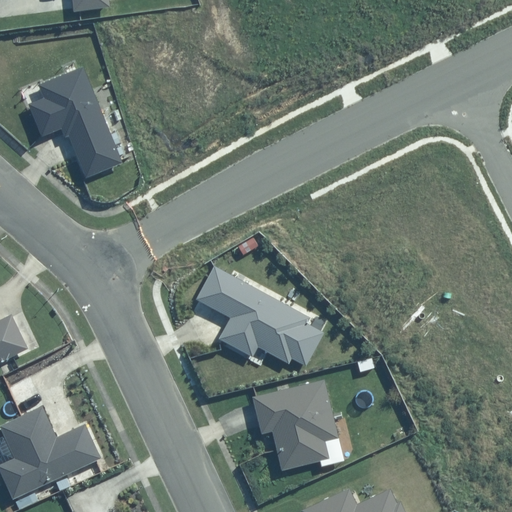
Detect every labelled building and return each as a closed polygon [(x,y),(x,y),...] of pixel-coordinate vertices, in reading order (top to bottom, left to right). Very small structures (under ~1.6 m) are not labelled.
[(119,162),(83,71),(43,86),(48,100),(30,106),(42,137),(63,129),(66,136),(72,133),(88,174),(119,162)] [(313,320),(214,269),(197,303),(232,321),(221,343),(254,360),(259,348),(289,364),(292,359),(306,366),(323,333),(310,326),(313,320)] [(0,323),(0,366),(27,353),(10,318),(0,323)] [(324,384),(256,400),(264,432),(274,430),(284,472),(328,462),(322,440),(337,437),(324,384)] [(56,441),(42,411),(2,428),(15,461),(0,467),(0,469),(14,502),(102,462),(86,428),(56,441)]
